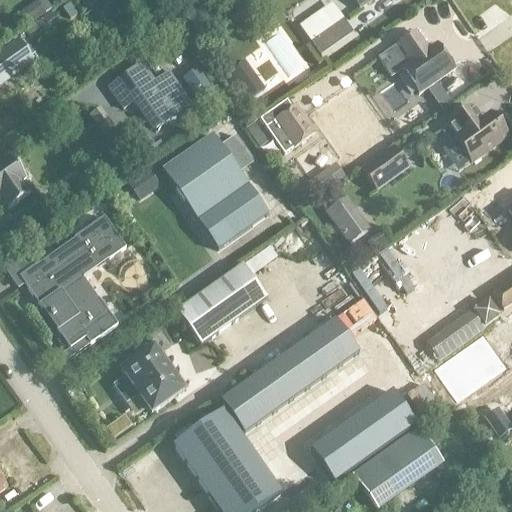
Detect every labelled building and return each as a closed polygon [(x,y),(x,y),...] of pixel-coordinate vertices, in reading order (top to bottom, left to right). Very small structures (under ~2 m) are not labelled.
[(45,0),(41,0),(17,16),(25,28),(52,10),(45,0)] [(203,0),(188,0),(177,9),(198,37),(219,22),(203,0)] [(352,0),(360,10),(374,0),(352,0)] [(50,13),(42,19),(46,25),(55,19),(51,14),(50,13)] [(343,21),(310,45),(320,58),(353,35),(343,21)] [(112,34),(115,46),(128,43),(124,30),(112,34)] [(416,34),(380,60),(392,77),(401,71),(419,97),(454,72),(436,46),(426,53),(422,47),(424,46),(416,34)] [(0,84),(32,62),(18,41),(0,53),(0,84)] [(141,67),(108,90),(123,111),(135,103),(155,132),(192,106),(169,73),(153,84),(141,67)] [(197,70),(183,80),(201,106),(215,96),(197,70)] [(252,71),(236,83),(250,103),(266,91),(252,71)] [(438,85),(428,92),(442,112),(451,105),(438,85)] [(290,102),(260,122),(284,157),(314,136),(290,102)] [(471,111),(441,132),(451,146),(442,152),(456,172),(469,163),(471,165),(504,141),(488,118),(480,123),(471,111)] [(254,126),(246,131),(259,150),(267,145),(254,126)] [(211,139),(162,174),(197,223),(218,252),(267,218),(246,188),(211,139)] [(392,146),(358,171),(375,194),(392,181),(390,178),(406,166),(392,146)] [(0,201),(8,213),(30,197),(21,184),(26,181),(10,159),(0,165),(0,201)] [(147,173),(127,187),(139,204),(159,190),(147,173)] [(336,195),(320,206),(324,212),(323,213),(346,245),(364,232),(336,195)] [(95,304),(80,283),(83,280),(81,277),(107,259),(109,262),(125,251),(117,240),(115,241),(112,236),(114,235),(104,220),(74,241),(77,244),(37,272),(35,268),(19,280),(41,310),(44,308),(51,317),(49,317),(52,321),(53,321),(60,329),(56,332),(70,351),(87,339),(91,345),(89,346),(90,347),(117,328),(99,302),(95,304)] [(242,269),(176,315),(200,349),(266,302),(242,269)] [(511,287),(495,300),(503,312),(511,305),(511,287)] [(501,320),(488,302),(427,346),(439,364),(501,320)] [(334,323),(219,404),(243,437),(357,357),(334,323)] [(482,338),(433,372),(456,404),(505,370),(482,338)] [(125,379),(113,387),(126,405),(137,396),(150,415),(151,416),(152,415),(182,394),(182,395),(183,394),(182,392),(182,393),(154,352),(153,350),(151,351),(152,352),(122,373),(122,372),(121,373),(122,375),(122,374),(125,379)] [(416,428),(392,395),(309,453),(333,487),(416,428)] [(511,430),(498,411),(485,421),(492,431),(495,429),(502,439),(511,431),(511,430)] [(257,511),(280,497),(222,415),(173,449),(217,511),(257,511)] [(107,431),(114,441),(132,429),(126,419),(107,431)] [(417,431),(352,478),(375,510),(440,464),(417,431)]
